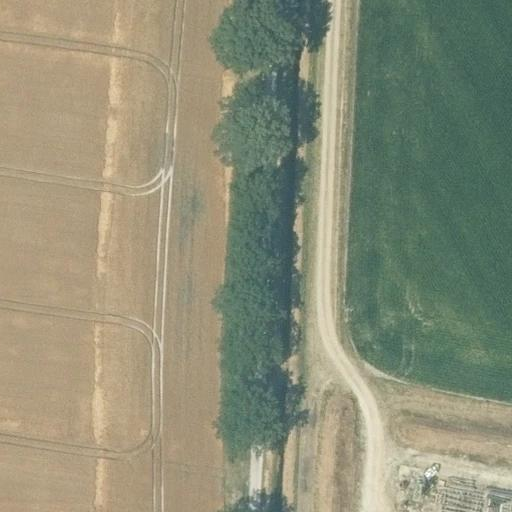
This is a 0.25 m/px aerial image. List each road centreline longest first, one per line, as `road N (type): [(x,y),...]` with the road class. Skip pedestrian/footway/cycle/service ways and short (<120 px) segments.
road 1 (track): [(341,0),(325,344),(349,370),(370,428),(372,511)]
road 2 (unclassified): [(254,511),(275,0)]
